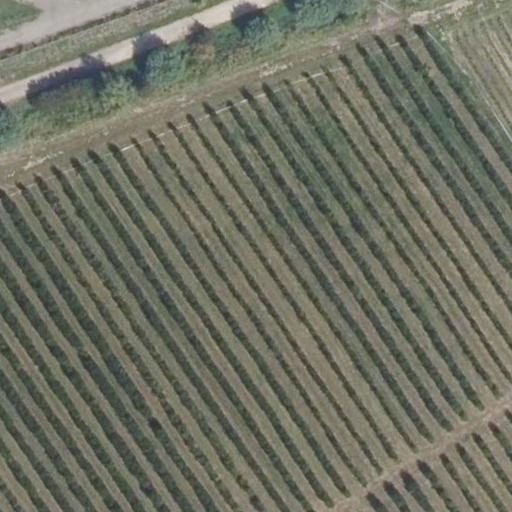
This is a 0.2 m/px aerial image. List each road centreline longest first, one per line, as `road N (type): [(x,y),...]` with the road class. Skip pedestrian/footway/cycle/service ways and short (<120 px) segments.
road 1 (track): [(458,0),(0,171)]
road 2 (track): [(375,0),(452,60),(511,149)]
road 3 (track): [(511,404),(347,511)]
